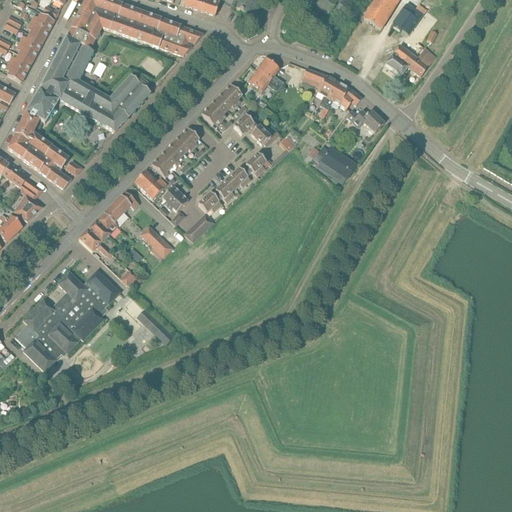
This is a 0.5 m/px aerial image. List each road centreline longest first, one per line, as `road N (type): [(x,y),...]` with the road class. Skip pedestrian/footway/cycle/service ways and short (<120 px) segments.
road 1 (residential): [(218,30),(59,200)]
road 2 (residential): [(0,141),(75,0)]
road 3 (tertiary): [(401,124),(355,83),(269,47)]
road 4 (unclassified): [(401,124),(484,0)]
road 5 (tertiary): [(85,224),(186,117)]
road 6 (residential): [(178,230),(188,221),(194,188),(225,157),(186,117)]
road 7 (tertiary): [(511,203),(401,124)]
